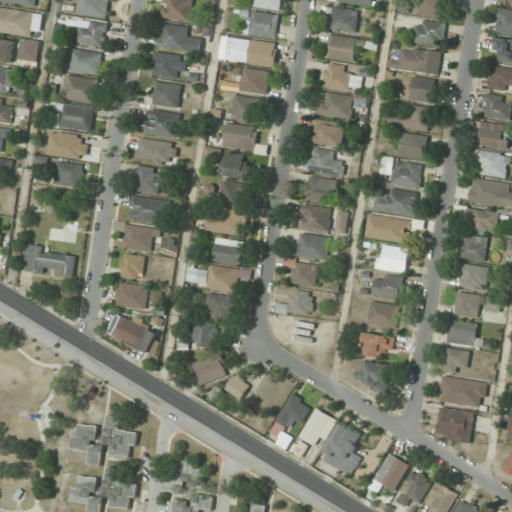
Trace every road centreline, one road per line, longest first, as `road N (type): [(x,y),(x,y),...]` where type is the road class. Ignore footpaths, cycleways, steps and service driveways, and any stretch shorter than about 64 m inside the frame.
road 1 (residential): [(477,0),(410,434)]
road 2 (tertiary): [(340,511),(0,292)]
road 3 (residential): [(89,352),(144,0)]
road 4 (residential): [(309,0),(257,346)]
road 5 (residential): [(511,499),(257,346)]
